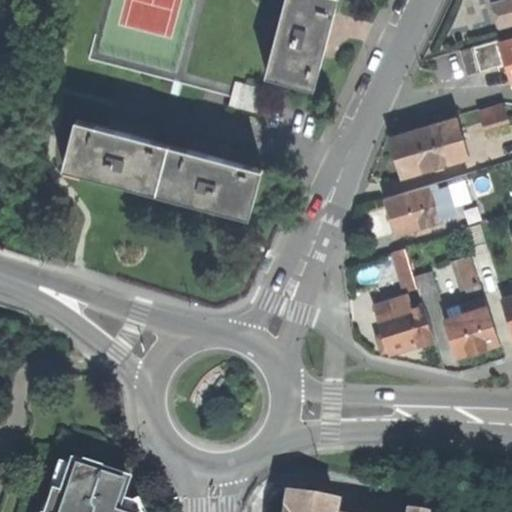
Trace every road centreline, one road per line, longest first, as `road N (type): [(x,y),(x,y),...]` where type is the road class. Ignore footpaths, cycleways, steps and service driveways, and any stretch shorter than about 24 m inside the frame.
road 1 (residential): [(423,0),(266,345)]
road 2 (unknown): [(348,153),(114,83)]
road 3 (secondary): [(274,438),(491,415)]
road 4 (secondary): [(491,415),(286,389)]
road 5 (secondary): [(187,332),(19,280)]
road 6 (secondary): [(19,280),(147,387)]
road 7 (unknown): [(378,92),(511,89)]
